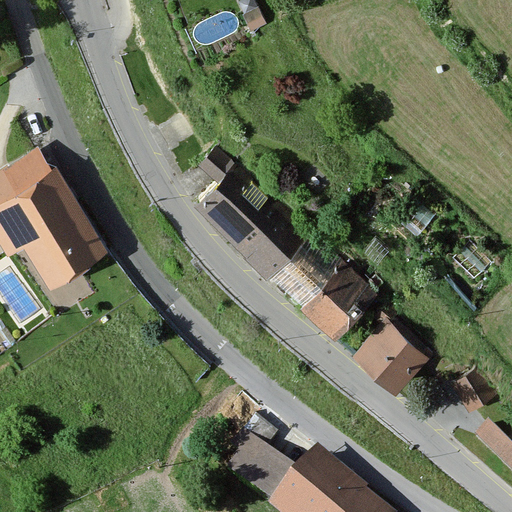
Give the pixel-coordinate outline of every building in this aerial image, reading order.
[(261,26),(257,12),(239,17),(243,31),(261,26)] [(304,238),(208,147),(190,166),(207,182),(185,205),(260,276),(255,281),(286,311),(291,306),(325,338),(369,292),(336,261),(338,259),(309,232),(304,238)] [(43,168),(32,148),(0,165),(0,251),(14,244),(36,284),(97,250),(48,165),(43,168)] [(426,362),(381,318),(344,356),(389,400),(426,362)] [(466,376),(448,388),(465,415),(483,403),(466,376)] [(383,511),(308,449),(289,472),(264,451),(276,436),(250,414),(219,450),(229,458),(220,469),(261,504),(256,510),(258,511),(383,511)] [(511,453),(484,429),(471,444),(511,479),(511,453)]
